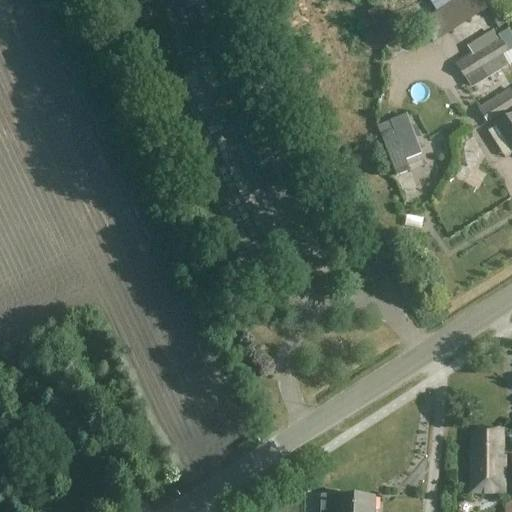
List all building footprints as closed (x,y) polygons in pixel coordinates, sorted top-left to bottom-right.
[(441,43),(466,15),(460,10),(451,20),(440,10),(423,28),(441,43)] [(491,13),(466,23),(473,39),(497,29),(491,13)] [(509,53),(501,38),(496,41),(495,39),(473,52),(474,55),(457,65),(473,90),(510,68),(503,57),(509,53)] [(511,109),(511,94),(510,91),(480,110),(489,124),(511,109)] [(511,118),(497,129),(511,152),(511,118)] [(395,135),(399,157),(419,153),(415,131),(395,135)] [(96,367),(108,376),(116,364),(105,355),(96,367)] [(62,434),(45,405),(19,421),(45,466),(79,446),(69,430),(62,434)] [(503,433),(473,432),(473,451),(471,451),(470,483),(470,493),(504,494),(504,483),(504,459),(503,459),(503,433)] [(375,511),(376,498),(338,498),(337,511),(375,511)]
